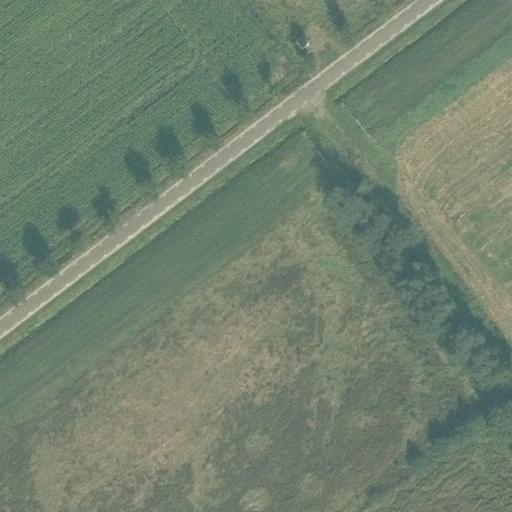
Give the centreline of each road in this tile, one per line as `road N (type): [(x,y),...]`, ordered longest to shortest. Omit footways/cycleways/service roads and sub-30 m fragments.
road 1 (residential): [(301,99),(0,329)]
road 2 (residential): [(301,99),(431,0)]
